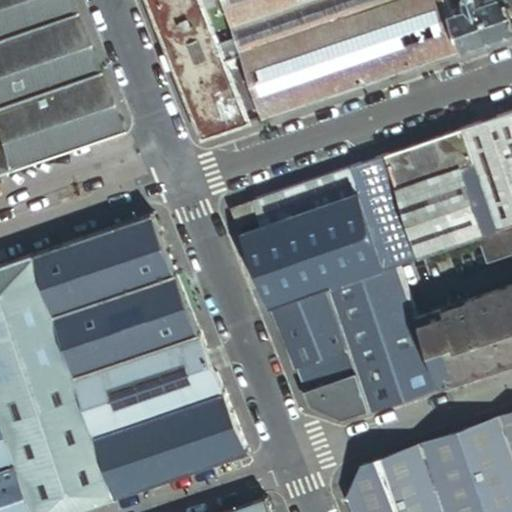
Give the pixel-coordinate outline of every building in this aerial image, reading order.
[(69,0),(0,0),(0,34),(73,10),(69,0)] [(236,23),(228,0),(150,0),(205,135),(267,114),(244,46),(236,23)] [(447,0),(228,0),(236,23),(302,0),(375,0),(376,1),(244,46),(267,114),(464,47),(451,11),(447,0)] [(302,0),(236,23),(244,46),(376,1),(375,0),(302,0)] [(467,0),(469,5),(451,11),(464,47),(511,30),(511,2),(511,0),(481,0),(480,1),(479,0),(467,0)] [(0,101),(97,69),(73,10),(0,34),(0,101)] [(97,69),(0,101),(0,147),(7,169),(121,130),(97,69)] [(511,110),(463,127),(475,163),(399,189),(421,255),(478,235),(511,223),(511,110)] [(463,127),(387,153),(388,159),(399,189),(475,163),(463,127)] [(388,159),(387,153),(254,199),(255,201),(261,219),(263,225),(358,193),(351,171),(388,159)] [(421,255),(399,189),(388,159),(351,171),(358,193),(384,267),(398,262),(421,255)] [(272,305),(327,287),(384,267),(358,193),(263,225),(243,232),(272,305)] [(255,201),(233,208),(240,226),(261,219),(255,201)] [(178,273),(154,212),(33,254),(53,314),(178,273)] [(261,219),(240,226),(243,232),(263,225),(261,219)] [(511,252),(511,223),(478,235),(487,261),(511,252)] [(53,314),(33,254),(0,265),(0,406),(19,461),(36,511),(69,511),(116,496),(95,435),(75,375),(53,314)] [(416,315),(398,262),(384,267),(327,287),(347,346),(355,369),(369,410),(441,386),(416,315)] [(201,332),(178,273),(53,314),(75,375),(201,332)] [(441,386),(511,361),(511,281),(416,315),(441,386)] [(347,346),(327,287),(272,305),(297,366),(347,346)] [(201,332),(75,375),(95,435),(225,390),(201,332)] [(347,346),(297,366),(305,388),(355,369),(347,346)] [(311,404),(343,418),(369,410),(355,369),(305,388),(311,404)] [(249,450),(225,390),(95,435),(116,496),(249,450)] [(0,406),(0,467),(19,461),(0,406)] [(511,448),(511,413),(502,417),(511,448)] [(349,496),(354,511),(503,511),(511,509),(511,448),(502,417),(363,465),(349,496)] [(0,511),(36,511),(19,461),(0,467),(0,511)] [(273,511),(268,498),(226,511),(273,511)]
